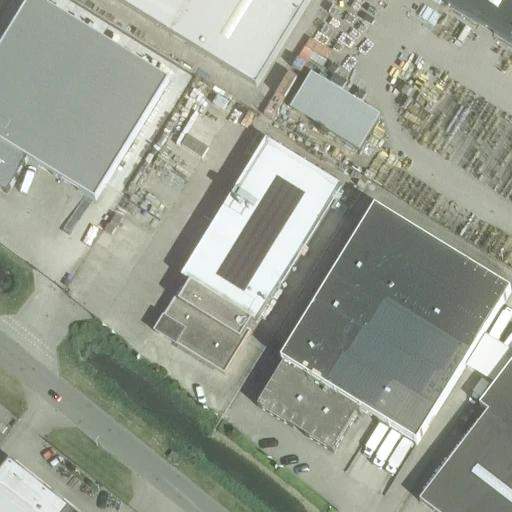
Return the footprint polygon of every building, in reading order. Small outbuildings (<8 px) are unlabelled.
[(0,190),(7,195),(28,160),(96,202),(170,82),(36,0),(30,0),(0,50),(0,190)] [(113,0),(256,88),(310,0),(113,0)] [(511,0),(445,0),(443,4),(511,45),(511,0)] [(294,111),(365,151),(386,114),(315,74),(294,111)] [(252,322),(256,325),(341,187),(267,141),(182,279),(190,284),(185,292),(182,289),(162,320),(164,322),(158,332),(176,343),(174,345),(225,376),(251,333),(247,330),(252,322)] [(308,432),(305,436),(333,454),(360,410),(417,445),(511,292),(375,209),(281,362),(285,364),(257,407),(293,429),(295,424),(308,432)] [(116,215),(110,225),(116,229),(117,230),(123,220),(116,215)] [(109,225),(105,231),(112,235),(116,229),(110,225),(109,225)] [(511,363),(479,406),(488,413),(511,430),(511,363)] [(511,511),(511,430),(488,413),(420,502),(432,511),(511,511)] [(0,511),(72,511),(60,502),(56,507),(48,500),(52,495),(28,476),(11,462),(10,462),(7,466),(0,474),(0,511)]
